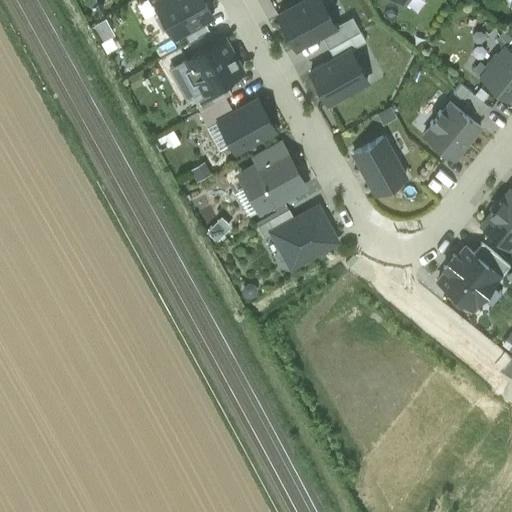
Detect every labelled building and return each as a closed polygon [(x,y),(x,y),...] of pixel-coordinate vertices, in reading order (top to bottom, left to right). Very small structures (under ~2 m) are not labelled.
[(211,13),(203,0),(144,0),(167,38),(177,32),(202,18),(211,13)] [(296,0),(274,12),(295,50),(320,36),(337,26),(336,24),(322,0),(296,0)] [(337,26),(320,36),(327,48),(359,30),(351,16),(336,24),(337,26)] [(183,43),(208,30),(202,18),(177,32),(183,43)] [(238,66),(219,29),(173,52),(192,89),(213,79),(238,66)] [(495,39),(502,44),(503,42),(511,49),(511,36),(503,29),(495,39)] [(359,30),(327,48),(332,56),(350,45),(352,48),(365,41),(359,30)] [(510,101),(511,98),(511,49),(503,42),(502,44),(477,75),(510,101)] [(352,48),(350,45),(332,56),(306,70),(326,105),(370,81),(352,48)] [(221,94),(213,79),(187,93),(195,108),(221,94)] [(488,104),(460,81),(452,91),(480,114),(488,104)] [(229,108),(208,119),(226,154),(274,127),(255,93),(229,108)] [(229,108),(221,94),(195,108),(202,122),(208,119),(229,108)] [(481,125),(448,99),(421,133),(454,159),(481,125)] [(396,116),(389,105),(376,112),(382,123),(396,116)] [(349,152),(373,194),(407,175),(384,133),(349,152)] [(307,185),(278,136),(246,152),(252,163),(229,173),(253,214),(307,185)] [(511,189),(504,183),(472,223),(508,252),(511,246),(511,189)] [(339,241),(315,201),(266,227),(286,268),(339,241)] [(216,218),(205,228),(214,237),(224,227),(216,218)] [(428,280),(471,314),(504,272),(475,248),(461,238),(452,250),(446,248),(435,259),(440,265),(428,280)] [(481,241),(475,248),(504,272),(506,262),(481,241)]
